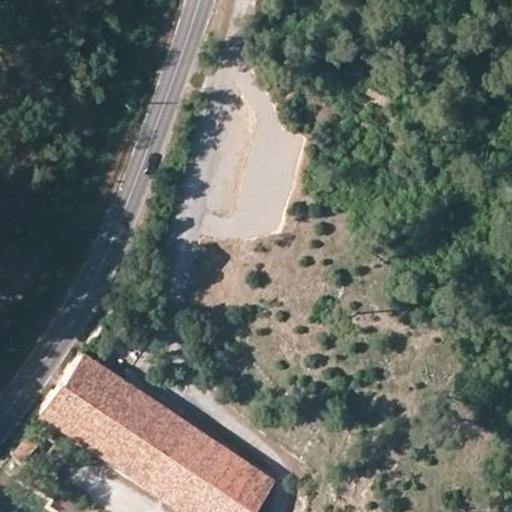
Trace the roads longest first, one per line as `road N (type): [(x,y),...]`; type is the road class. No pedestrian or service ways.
road 1 (unknown): [(308,511),(306,479),(280,427),(228,365),(217,330),(210,264),(231,75),(230,0)]
road 2 (tertiary): [(199,0),(86,294),(0,413)]
